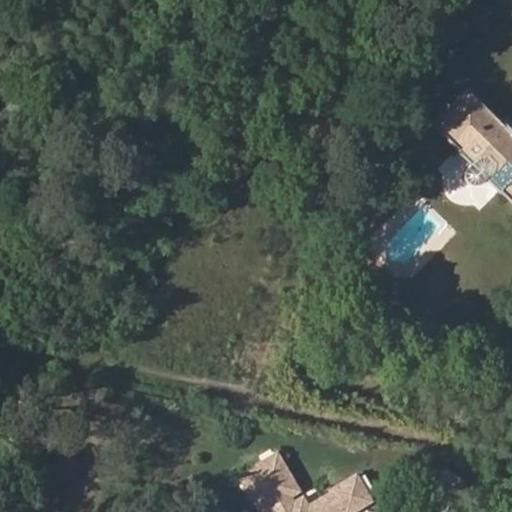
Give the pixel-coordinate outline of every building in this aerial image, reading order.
[(511,212),(511,142),(466,97),(431,133),(511,212)] [(342,511),(347,510),(337,491),(309,506),(295,501),(291,493),(302,487),(282,452),(244,473),(260,503),(271,507),(273,511),(342,511)] [(358,480),(368,499),(378,493),(368,475),(358,480)] [(349,511),(369,502),(368,499),(358,480),(356,478),(335,489),(337,491),(347,510),(347,511),(349,511)] [(299,498),(295,501),(309,506),(306,501),(303,496),(299,498)]
